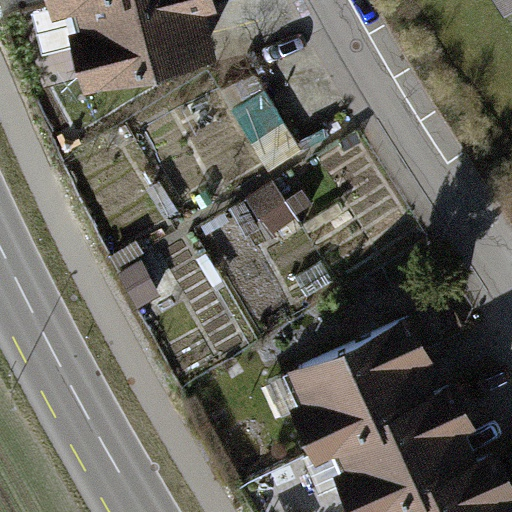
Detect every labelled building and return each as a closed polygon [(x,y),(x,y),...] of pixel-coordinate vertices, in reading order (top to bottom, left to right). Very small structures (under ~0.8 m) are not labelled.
[(85,0),(93,28),(77,32),(89,77),(206,46),(194,3),(204,0),(85,0)] [(296,217),(273,182),(253,195),(275,230),(296,217)] [(378,290),(371,277),(353,286),(358,299),(378,290)] [(424,349),(408,316),(300,365),(315,397),(300,404),(319,444),(344,433),(428,395),(410,356),(424,349)] [(428,395),(344,433),(359,466),(344,473),(361,511),(387,500),(471,462),(453,423),(467,416),(452,384),(428,395)] [(471,462),(387,500),(393,511),(506,511),(496,489),(510,482),(496,451),(471,462)]
